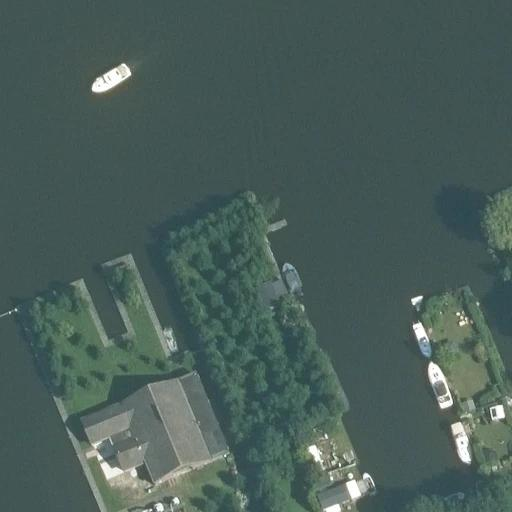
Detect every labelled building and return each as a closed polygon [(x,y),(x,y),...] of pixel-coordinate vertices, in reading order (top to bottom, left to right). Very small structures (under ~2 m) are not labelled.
[(280,264),(294,294),(308,288),(295,258),(280,264)] [(269,284),(256,291),(266,311),(279,304),(269,284)] [(455,343),(443,347),(447,358),(459,354),(455,343)] [(235,461),(202,380),(128,410),(127,410),(86,427),(97,454),(115,447),(128,479),(131,480),(151,472),(160,492),(235,461)] [(476,412),(474,402),(462,406),(465,415),(476,412)] [(505,408),(490,411),(492,423),(507,421),(505,408)] [(316,448),(305,452),(314,477),(325,473),(324,470),(330,468),(323,447),(317,449),(316,448)] [(495,450),(483,454),(487,466),(499,461),(495,450)] [(351,462),(359,459),(356,451),(348,454),(351,462)] [(317,493),(333,487),(330,478),(314,484),(317,493)] [(362,498),(356,483),(319,497),(324,511),(340,511),(339,507),(362,498)]
